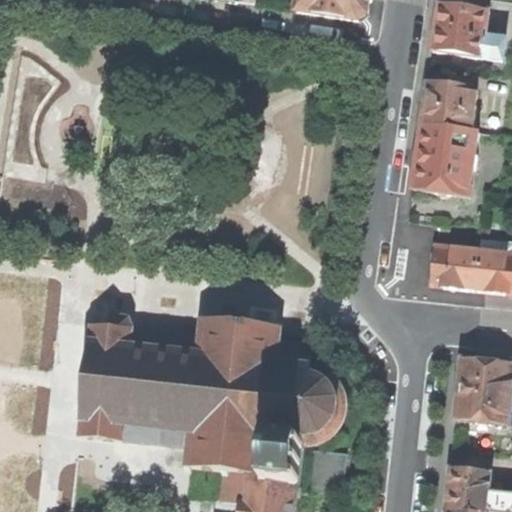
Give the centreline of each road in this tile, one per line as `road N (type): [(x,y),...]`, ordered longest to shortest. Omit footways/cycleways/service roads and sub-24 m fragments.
road 1 (residential): [(38,0),(396,54)]
road 2 (residential): [(375,318),(364,290),(396,54)]
road 3 (residential): [(397,511),(408,373),(375,318)]
road 4 (residential): [(511,332),(375,318)]
